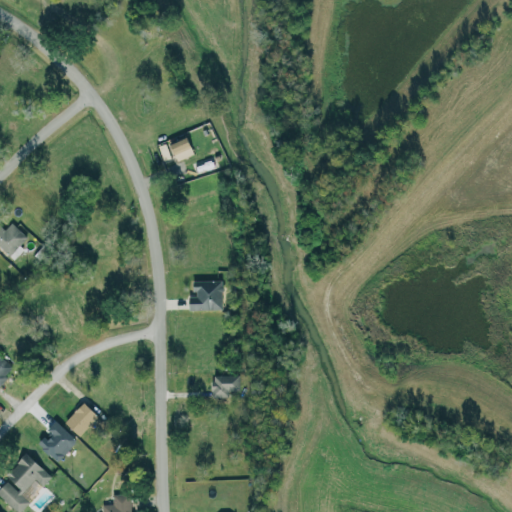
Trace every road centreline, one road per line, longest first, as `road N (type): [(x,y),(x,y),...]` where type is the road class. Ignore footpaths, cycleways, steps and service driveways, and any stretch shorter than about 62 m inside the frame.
road 1 (residential): [(0,15),(32,32),(92,97),(146,195),(162,511)]
road 2 (residential): [(148,335),(100,345),(63,365),(0,430)]
road 3 (residential): [(92,97),(0,185)]
